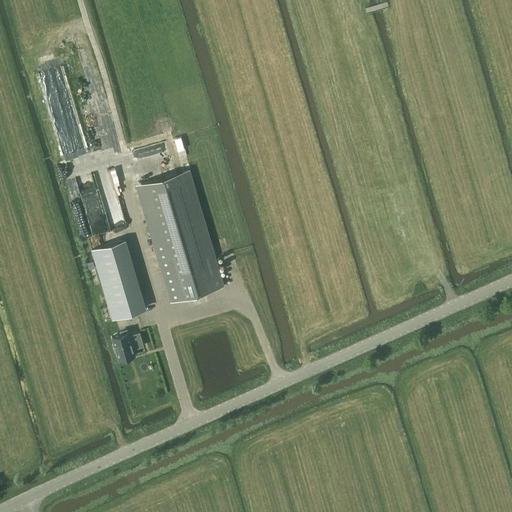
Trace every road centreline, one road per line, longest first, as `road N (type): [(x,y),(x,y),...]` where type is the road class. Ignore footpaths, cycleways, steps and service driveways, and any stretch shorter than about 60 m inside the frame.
road 1 (unclassified): [(0,511),(511,281)]
road 2 (track): [(120,170),(123,150),(79,0)]
